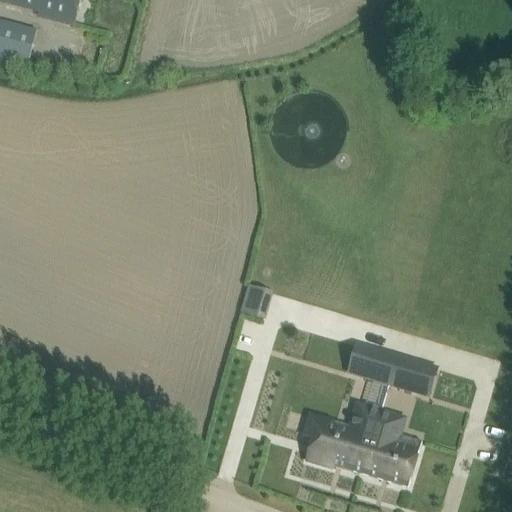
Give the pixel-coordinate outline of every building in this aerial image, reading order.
[(79,0),(0,0),(0,2),(40,14),(39,17),(73,25),(79,0)] [(37,31),(0,21),(0,61),(27,69),(37,31)] [(247,284),(239,312),(264,319),(271,290),(247,284)] [(389,386),(397,358),(368,350),(360,377),(389,386)] [(417,394),(425,366),(397,358),(389,386),(417,394)] [(334,467),(362,475),(381,412),(363,407),(355,434),(330,427),(332,422),(310,416),(303,441),(311,444),(305,465),(332,473),(334,467)] [(381,412),(362,475),(408,489),(422,443),(420,442),(418,452),(391,444),(399,418),(381,412)]
